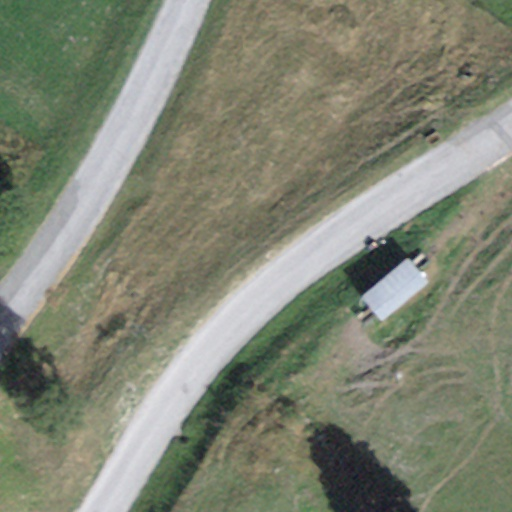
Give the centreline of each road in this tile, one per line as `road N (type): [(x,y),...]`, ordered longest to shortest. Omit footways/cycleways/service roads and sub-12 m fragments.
road 1 (unclassified): [(96,511),(145,426),(219,329),(323,242),(511,117)]
road 2 (unclassified): [(185,0),(133,113),(0,319)]
